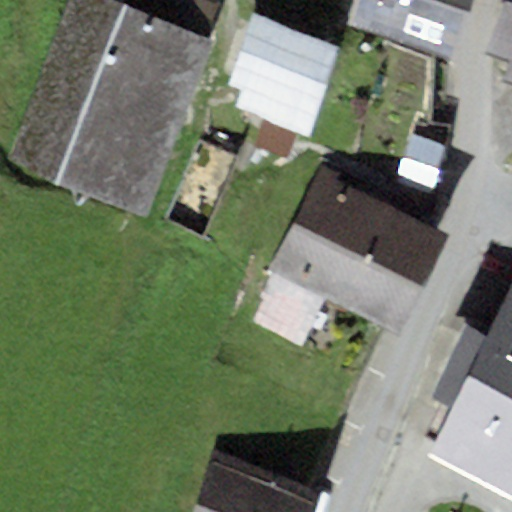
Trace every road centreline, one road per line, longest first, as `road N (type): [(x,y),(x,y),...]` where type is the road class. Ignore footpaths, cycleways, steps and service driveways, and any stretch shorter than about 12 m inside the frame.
road 1 (residential): [(350,511),(472,230)]
road 2 (residential): [(472,230),(485,0)]
road 3 (residential): [(394,511),(432,478),(454,478),(507,511)]
